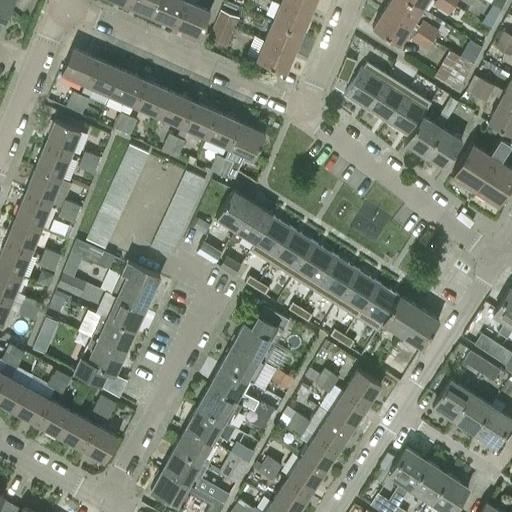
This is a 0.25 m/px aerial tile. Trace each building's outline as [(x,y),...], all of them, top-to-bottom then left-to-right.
[(0,0),(0,9),(8,13),(12,0),(0,0)] [(150,13),(155,0),(127,0),(126,3),(150,13)] [(155,0),(150,13),(174,23),(184,0),(155,0)] [(210,9),(188,0),(184,0),(174,23),(199,34),(210,9)] [(225,0),(223,4),(236,9),(238,5),(225,0)] [(280,0),(280,1),(308,13),(313,0),(280,0)] [(409,26),(410,25),(421,9),(406,0),(389,0),(383,9),(409,26)] [(406,0),(421,9),(426,0),(406,0)] [(449,13),(454,5),(445,0),(434,0),(432,3),(449,13)] [(272,20),(300,32),(308,13),(280,1),(272,20)] [(233,26),(237,16),(220,9),(216,19),(233,26)] [(416,30),(416,29),(410,25),(409,26),(383,9),(372,27),(398,44),(406,32),(412,36),(410,39),(428,49),(433,41),(416,30)] [(226,45),(233,26),(216,19),(209,38),(226,45)] [(416,30),(433,41),(440,29),(422,19),(416,29),(416,30)] [(264,39),(292,51),(300,32),(272,20),(264,39)] [(511,34),(503,29),(499,37),(511,44),(511,34)] [(510,54),(511,49),(511,44),(499,37),(494,46),(510,54)] [(292,51),(264,39),(256,59),(284,71),(292,51)] [(476,56),(481,47),(481,46),(470,39),(460,55),(473,62),(476,56)] [(85,82),(96,57),(72,46),(60,71),(85,82)] [(448,50),(433,76),(457,91),(471,64),(448,50)] [(85,82),(109,93),(120,67),(96,57),(85,82)] [(133,103),(144,78),(120,67),(109,93),(133,103)] [(365,108),(383,80),(362,67),(344,94),(365,108)] [(474,73),(470,81),(474,84),(478,76),(474,73)] [(499,98),(511,104),(511,74),(499,98)] [(474,84),(490,92),(494,84),(478,76),(474,84)] [(157,114),(168,89),(144,78),(133,103),(157,114)] [(404,94),(383,80),(365,108),(387,121),(404,94)] [(470,81),(465,89),(470,92),(474,84),(470,81)] [(485,100),(490,92),(474,84),(470,92),(485,100)] [(182,125),(193,100),(168,89),(157,114),(182,125)] [(73,107),(80,93),(72,90),(66,104),(73,107)] [(88,96),(80,93),(73,107),(82,111),(88,96)] [(427,108),(404,94),(387,121),(408,134),(409,135),(422,114),(423,115),(427,108)] [(451,96),(441,112),(448,116),(458,100),(451,96)] [(511,131),(511,104),(499,98),(486,121),(511,134),(511,131)] [(206,136),(217,111),(193,100),(182,125),(206,136)] [(113,126),(122,130),(128,114),(120,110),(113,126)] [(229,146),(240,121),(217,111),(206,136),(229,146)] [(137,117),(128,114),(122,130),(130,133),(137,117)] [(441,126),(423,115),(422,114),(409,135),(408,134),(404,141),(424,154),(441,126)] [(67,116),(64,123),(78,128),(81,122),(67,116)] [(70,153),(79,129),(78,128),(64,123),(54,118),(44,142),(70,153)] [(265,132),(240,121),(229,146),(225,157),(224,157),(217,172),(225,175),(227,172),(235,176),(244,153),(253,157),(265,132)] [(461,139),(441,126),(424,154),(444,167),(461,139)] [(170,151),(177,135),(169,131),(162,147),(170,151)] [(185,139),(177,135),(170,151),(178,154),(185,139)] [(451,174),(474,189),(504,141),(499,138),(489,153),(471,142),(451,174)] [(509,144),(504,141),(474,189),(497,204),(511,179),(511,168),(499,160),(509,144)] [(60,176),(70,153),(44,142),(35,166),(60,176)] [(144,162),(148,152),(129,144),(125,153),(144,162)] [(85,149),(81,157),(96,163),(99,155),(85,149)] [(140,171),(144,162),(125,153),(121,162),(140,171)] [(217,172),(224,157),(216,153),(209,168),(217,172)] [(189,155),(187,161),(193,164),(195,158),(189,155)] [(92,172),(96,163),(81,157),(78,166),(92,172)] [(135,181),(140,171),(121,162),(116,172),(135,181)] [(50,201),(60,176),(35,166),(25,191),(50,201)] [(200,187),(204,178),(185,169),(181,179),(200,187)] [(131,190),(135,181),(116,172),(112,181),(131,190)] [(195,197),(200,187),(181,179),(176,188),(195,197)] [(127,200),(131,190),(112,181),(108,191),(127,200)] [(191,206),(195,197),(176,188),(172,198),(191,206)] [(215,215),(235,228),(252,201),(232,188),(215,215)] [(40,225),(50,201),(25,191),(15,215),(40,225)] [(122,209),(127,200),(108,191),(103,200),(122,209)] [(65,198),(61,206),(77,212),(80,204),(65,198)] [(187,216),(191,206),(172,198),(168,207),(187,216)] [(118,219),(122,209),(103,200),(99,210),(118,219)] [(272,213),(252,201),(235,228),(228,238),(233,241),(238,240),(243,233),(254,240),(255,240),(271,215),(272,213)] [(74,221),(77,212),(61,206),(58,215),(74,221)] [(182,225),(187,216),(168,207),(163,217),(182,225)] [(114,228),(118,219),(99,210),(95,219),(114,228)] [(30,250),(40,225),(15,215),(5,240),(30,250)] [(292,228),(271,215),(255,240),(254,240),(253,242),(275,256),(292,228)] [(178,235),(182,225),(163,217),(159,226),(178,235)] [(54,230),(69,234),(72,224),(58,219),(54,230)] [(109,238),(114,228),(95,219),(90,229),(109,238)] [(198,219),(193,227),(202,233),(207,225),(198,219)] [(173,244),(178,235),(159,226),(155,236),(173,244)] [(292,228),(275,256),(296,269),(313,242),(292,228)] [(105,247),(109,238),(90,229),(86,238),(105,247)] [(109,267),(115,254),(76,236),(70,249),(109,267)] [(169,254),(173,244),(155,236),(150,245),(169,254)] [(0,267),(20,276),(30,250),(5,240),(0,251),(0,267)] [(213,261),(220,250),(203,240),(196,250),(213,261)] [(317,283),(335,255),(313,242),(296,269),(317,283)] [(45,246),(42,255),(58,261),(61,252),(45,246)] [(233,273),(239,262),(226,254),(219,264),(233,273)] [(54,269),(58,261),(42,255),(39,263),(54,269)] [(356,269),(335,255),(317,283),(338,296),(356,269)] [(126,258),(110,292),(144,307),(159,274),(126,258)] [(0,294),(11,299),(20,276),(0,267),(0,294)] [(377,282),(356,269),(338,296),(360,310),(377,282)] [(64,270),(57,285),(68,290),(75,276),(64,270)] [(249,274),(245,281),(255,287),(259,280),(249,274)] [(259,280),(255,287),(265,293),(269,286),(259,280)] [(399,296),(377,282),(360,310),(381,323),(382,321),(399,296)] [(511,329),(511,287),(510,287),(493,313),(505,321),(498,331),(507,336),(511,329)] [(134,329),(144,307),(110,292),(107,299),(112,303),(106,316),(134,329)] [(59,310),(64,298),(53,293),(48,305),(59,310)] [(0,324),(11,299),(0,294),(0,324)] [(382,321),(402,334),(419,306),(400,294),(399,296),(382,321)] [(22,303),(38,309),(41,301),(25,295),(22,303)] [(292,301),(288,307),(298,314),(302,307),(292,301)] [(35,317),(38,309),(22,303),(19,312),(35,317)] [(268,353),(288,318),(282,315),(282,314),(263,303),(250,325),(243,321),(231,342),(251,353),(264,360),(268,354),(268,353)] [(438,318),(419,306),(402,334),(421,346),(438,318)] [(302,307),(298,314),(308,320),(312,313),(302,307)] [(87,308),(78,329),(91,335),(124,350),(134,329),(106,316),(100,314),(87,308)] [(334,327),(330,334),(340,341),(345,334),(334,327)] [(495,356),(502,345),(482,333),(475,343),(495,356)] [(345,334),(340,341),(350,346),(354,340),(345,334)] [(114,373),(124,350),(91,335),(87,342),(86,342),(73,369),(101,382),(107,369),(114,373)] [(325,341),(317,354),(328,360),(336,348),(325,341)] [(259,369),(264,360),(231,342),(219,363),(250,380),(250,381),(252,382),(259,369)] [(1,357),(9,361),(16,347),(9,343),(1,357)] [(502,345),(495,356),(504,362),(511,352),(502,345)] [(24,351),(16,347),(9,361),(16,365),(24,351)] [(483,374),(490,363),(470,350),(463,361),(483,374)] [(219,363),(208,384),(241,402),(241,401),(254,408),(258,400),(244,391),(250,381),(250,380),(219,363)] [(494,380),(500,369),(490,363),(483,374),(494,380)] [(324,366),(319,373),(333,383),(338,376),(324,366)] [(366,404),(380,382),(357,367),(343,389),(366,404)] [(47,383),(54,387),(63,372),(55,368),(47,383)] [(287,386),(293,376),(280,369),(275,380),(287,386)] [(3,372),(0,376),(0,402),(12,409),(26,385),(3,372)] [(70,376),(63,372),(54,387),(62,391),(70,376)] [(328,390),(333,383),(319,373),(314,381),(328,390)] [(454,419),(471,392),(450,379),(433,405),(454,419)] [(229,423),(241,402),(208,384),(196,404),(223,419),(223,420),(229,423)] [(26,385),(12,409),(35,422),(49,398),(26,385)] [(352,426),(366,404),(343,389),(329,411),(352,426)] [(491,405),(471,392),(454,419),(474,432),(491,405)] [(93,407),(100,411),(108,397),(101,393),(93,407)] [(115,402),(108,397),(100,411),(108,415),(115,402)] [(496,397),(491,405),(474,432),(494,445),(511,419),(500,411),(505,403),(496,397)] [(49,398),(35,422),(58,435),(71,410),(49,398)] [(262,400),(256,411),(268,418),(274,407),(262,400)] [(216,433),(223,420),(223,419),(196,404),(184,425),(217,444),(222,436),(216,433)] [(71,410),(58,435),(81,447),(94,423),(71,410)] [(296,410),(291,417),(305,427),(310,419),(296,410)] [(268,418),(256,411),(251,420),(263,427),(268,418)] [(352,426),(329,411),(314,433),(337,448),(352,426)] [(300,434),(305,427),(291,417),(286,425),(300,434)] [(117,436),(94,423),(81,447),(104,460),(117,436)] [(184,425),(173,445),(200,461),(206,464),(213,451),(217,444),(184,425)] [(337,448),(314,433),(300,455),(323,470),(337,448)] [(238,444),(233,453),(246,460),(251,451),(238,444)] [(193,474),(200,461),(173,445),(161,466),(194,485),(198,478),(193,474)] [(407,446),(388,474),(400,482),(389,500),(397,506),(409,488),(427,460),(407,446)] [(267,453),(262,461),(277,470),(282,463),(267,453)] [(323,470),(300,455),(285,478),(308,493),(323,470)] [(429,501),(447,473),(427,460),(409,488),(429,501)] [(272,478),(277,470),(262,461),(257,469),(272,478)] [(228,464),(222,473),(236,481),(241,471),(228,464)] [(161,466),(149,488),(182,506),(190,492),(209,502),(203,511),(217,511),(224,501),(213,495),(197,486),(194,485),(161,466)] [(236,481),(222,473),(214,489),(227,496),(236,481)] [(446,511),(451,511),(468,487),(447,473),(429,501),(446,511)] [(271,499),(291,511),(295,511),(308,493),(285,478),(271,499)] [(0,511),(5,511),(12,501),(2,495),(3,494),(0,492),(0,511)] [(370,504),(382,511),(393,511),(397,506),(389,500),(378,493),(370,504)] [(239,498),(234,505),(244,511),(248,511),(252,506),(239,498)] [(291,511),(271,499),(262,511),(291,511)] [(36,511),(23,505),(22,506),(12,501),(5,511),(36,511)] [(502,511),(487,502),(480,511),(502,511)]
